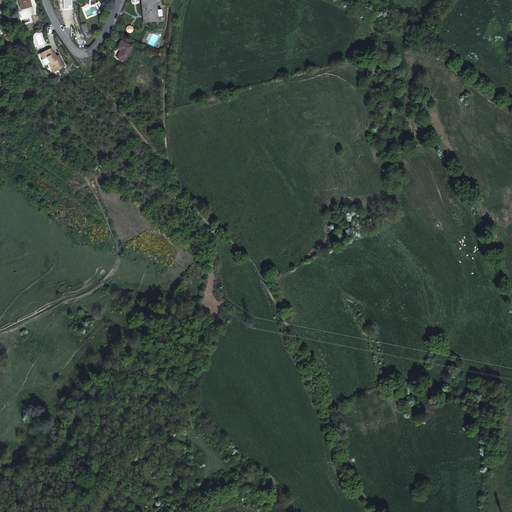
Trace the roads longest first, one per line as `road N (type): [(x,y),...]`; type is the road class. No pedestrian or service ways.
road 1 (track): [(384,511),(345,463),(257,270),(198,216),(166,163)]
road 2 (track): [(166,163),(162,88),(176,0)]
road 3 (residential): [(47,0),(68,43),(83,54),(118,0)]
